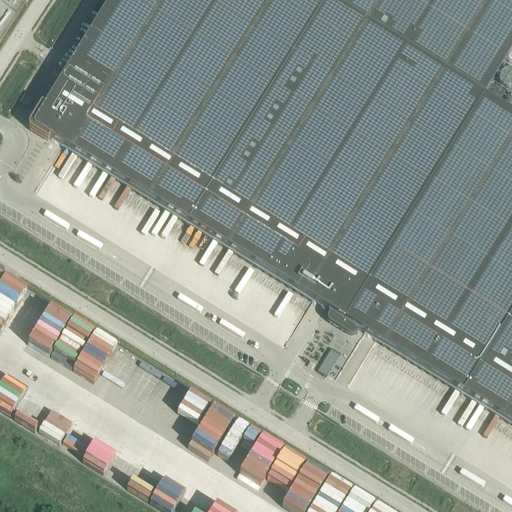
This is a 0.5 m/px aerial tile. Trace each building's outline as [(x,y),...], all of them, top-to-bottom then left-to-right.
[(30,132),(31,133),(48,143),(50,140),(51,141),(323,309),(325,310),(327,311),(327,312),(328,312),(328,313),(328,314),(328,315),(328,316),(327,317),(327,318),(327,320),(327,321),(328,322),(328,323),(329,324),(330,325),(339,331),(340,329),(484,98),(504,110),(510,100),(490,88),(489,88),(484,97),(326,0),(110,0),(48,101),(45,107),(41,105),(29,125),(29,126),(28,127),(28,128),(29,129),(29,130),(29,131),(30,132)] [(490,87),(511,51),(511,0),(326,0),(484,97),(489,88),(490,87)] [(511,114),(504,110),(484,98),(340,329),(339,331),(349,336),(350,337),(351,337),(352,337),(354,337),(355,336),(356,335),(357,335),(358,334),(358,333),(359,333),(360,332),(361,333),(362,333),(364,334),(511,426),(511,114)] [(69,330),(90,342),(95,332),(74,320),(69,330)] [(96,335),(89,348),(109,359),(117,346),(96,335)] [(120,348),(108,367),(128,379),(140,360),(120,348)] [(327,376),(340,356),(332,351),(319,371),(327,376)] [(127,387),(149,399),(162,374),(140,362),(127,387)] [(161,386),(180,397),(185,388),(166,377),(161,386)] [(202,440),(234,453),(246,426),(225,416),(226,413),(214,408),(210,417),(212,418),(202,440)] [(83,419),(79,429),(102,439),(106,430),(83,419)] [(66,447),(73,433),(52,422),(45,435),(66,447)] [(251,431),(232,460),(241,466),(261,438),(251,431)] [(261,438),(252,457),(274,467),(283,448),(261,438)] [(285,452),(270,478),(292,489),(306,464),(285,452)] [(299,483),(320,494),(328,477),(307,466),(299,483)] [(331,478),(326,488),(347,500),(352,490),(331,478)] [(353,494),(342,511),(371,511),(375,506),(353,494)]
